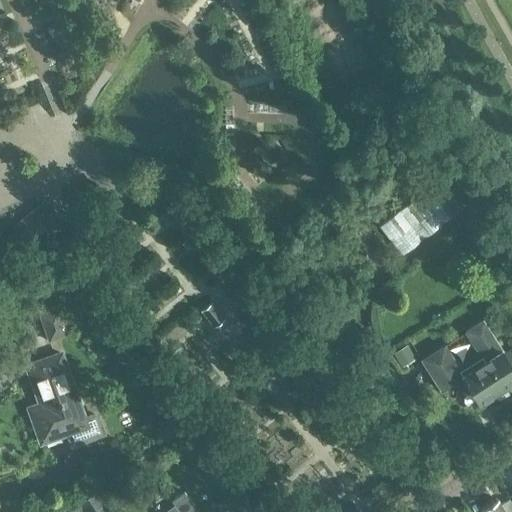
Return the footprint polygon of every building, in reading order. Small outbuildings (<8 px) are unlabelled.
[(439,175),(441,178),(454,195),(473,180),(457,160),(439,175)] [(463,207),(454,195),(441,178),(379,225),(402,255),(463,207)] [(35,250),(66,225),(45,197),(13,223),(35,250)] [(200,310),(214,327),(225,318),(212,301),(200,310)] [(42,314),(51,339),(66,334),(57,309),(42,314)] [(511,347),(503,353),(482,321),(466,332),(481,355),(460,370),(444,346),(422,360),(442,389),(462,376),(480,402),(495,392),(499,398),(507,392),(503,386),(511,380),(511,347)] [(70,447),(106,434),(97,411),(84,415),(62,352),(27,365),(41,403),(30,407),(42,441),(65,433),(70,447)] [(109,511),(97,491),(80,502),(81,503),(86,511),(109,511)] [(179,511),(199,511),(185,491),(172,501),(179,511)] [(511,511),(511,501),(510,499),(502,504),(499,498),(482,509),(483,511),(511,511)] [(86,511),(81,503),(65,511),(86,511)]
